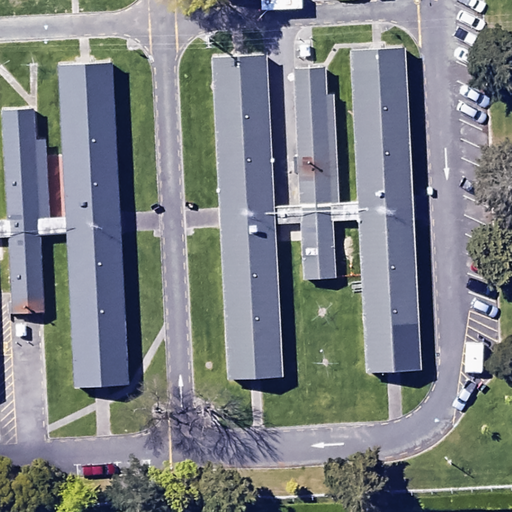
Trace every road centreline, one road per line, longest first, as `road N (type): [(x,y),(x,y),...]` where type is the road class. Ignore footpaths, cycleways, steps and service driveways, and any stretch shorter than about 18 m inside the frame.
road 1 (unclassified): [(430,7),(452,409),(414,438),(187,448)]
road 2 (unclassified): [(187,448),(164,20)]
road 3 (unclassified): [(164,20),(430,7)]
road 4 (unclassified): [(187,448),(0,459)]
road 5 (unclassified): [(0,28),(164,20)]
